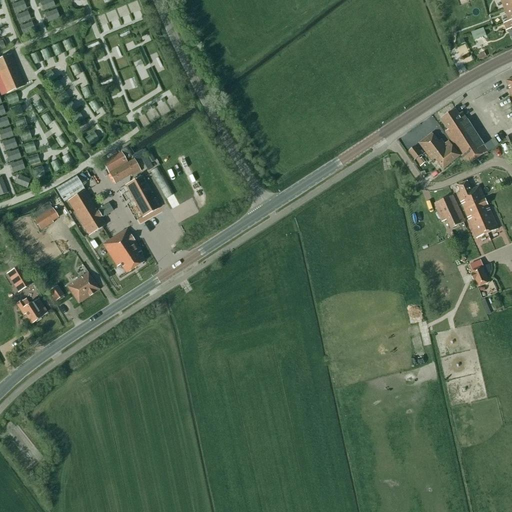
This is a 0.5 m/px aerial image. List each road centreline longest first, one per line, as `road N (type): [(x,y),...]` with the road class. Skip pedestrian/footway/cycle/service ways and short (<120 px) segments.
road 1 (tertiary): [(0,390),(267,209)]
road 2 (tertiary): [(267,209),(511,56)]
road 3 (unclassified): [(267,209),(203,101),(157,0)]
